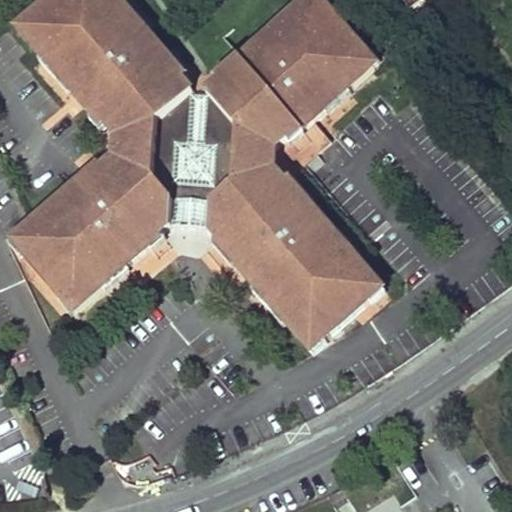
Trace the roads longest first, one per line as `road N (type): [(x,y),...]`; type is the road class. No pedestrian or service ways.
road 1 (residential): [(165,511),(345,430),(511,320)]
road 2 (residential): [(78,419),(205,314),(228,322),(276,386)]
road 3 (residential): [(449,279),(481,250),(481,226),(409,142),(389,137),(372,144),(363,167),(369,185)]
road 4 (residential): [(276,386),(349,349),(449,279)]
road 5 (residential): [(78,419),(0,254)]
road 6 (residential): [(164,446),(276,386)]
road 7 (residential): [(369,185),(449,279)]
